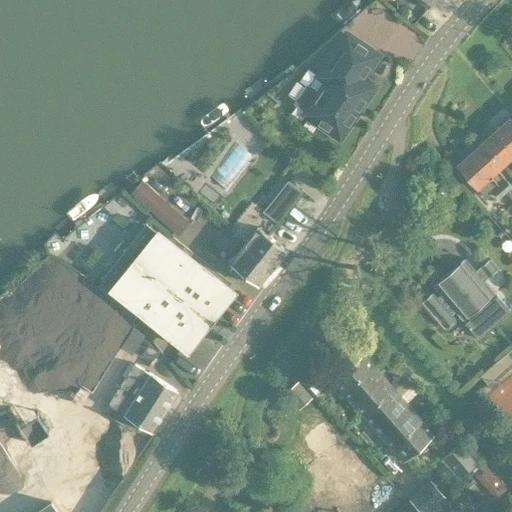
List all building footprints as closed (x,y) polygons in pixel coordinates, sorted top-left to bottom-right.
[(418,0),(428,9),(435,0),(418,0)] [(376,55),(358,42),(346,34),(318,76),(323,79),(315,93),(307,87),(297,102),(308,110),(306,114),(339,136),(341,133),(342,134),(360,106),(373,86),(361,78),(376,55)] [(511,120),(509,117),(495,129),(511,147),(511,120)] [(511,147),(495,129),(482,141),(503,164),(509,159),(511,162),(511,147)] [(497,169),(503,164),(482,141),(468,153),(504,192),(511,186),(497,169)] [(498,198),(504,192),(468,153),(456,164),(485,196),(491,190),(498,198)] [(189,222),(142,181),(142,180),(130,193),(178,235),(189,222)] [(287,180),(279,190),(293,201),(301,191),(287,180)] [(251,202),(229,229),(245,242),(260,253),(255,258),(269,270),(286,249),(267,234),(276,223),(263,212),(251,202)] [(270,202),(263,212),(276,223),(284,212),(270,202)] [(226,297),(231,290),(162,235),(140,263),(209,318),(214,312),(213,311),(225,296),(226,297)] [(255,258),(260,253),(245,242),(229,262),(257,285),(269,270),(255,258)] [(140,263),(123,249),(122,251),(139,264),(117,292),(186,347),(191,340),(190,339),(203,324),(203,325),(209,318),(140,263)] [(484,280),(498,267),(490,257),(475,270),(465,257),(449,271),(494,324),(511,311),(498,294),(491,300),(489,297),(495,292),(484,280)] [(432,291),(421,301),(424,304),(442,325),(444,327),(455,318),(453,316),(449,311),(452,308),(462,320),(471,313),(473,315),(468,320),(481,335),(494,324),(449,271),(432,285),(443,297),(440,300),(435,295),(432,291)] [(146,344),(142,352),(153,359),(158,351),(146,344)] [(490,380),(511,360),(511,346),(483,373),(490,380)] [(406,368),(390,382),(365,354),(333,381),(362,414),(393,386),(394,387),(400,382),(400,383),(411,374),(406,368)] [(121,383),(109,403),(151,430),(164,410),(176,390),(134,363),(121,383)] [(318,394),(333,380),(317,364),(303,377),(318,394)] [(393,386),(362,414),(402,460),(433,432),(400,393),(416,379),(411,374),(400,383),(400,382),(394,387),(393,386)] [(312,397),(297,380),(287,390),(302,406),(312,397)] [(323,452),(305,469),(325,491),(340,476),(367,509),(381,498),(366,481),(377,470),(359,449),(354,454),(353,454),(323,422),(321,424),(308,435),(323,452)] [(141,427),(137,433),(144,438),(149,432),(141,427)] [(459,442),(442,457),(459,478),(476,463),(459,442)] [(430,482),(410,499),(421,511),(425,511),(443,497),(430,482)] [(403,511),(416,511),(418,511),(410,501),(401,509),(403,511)]
